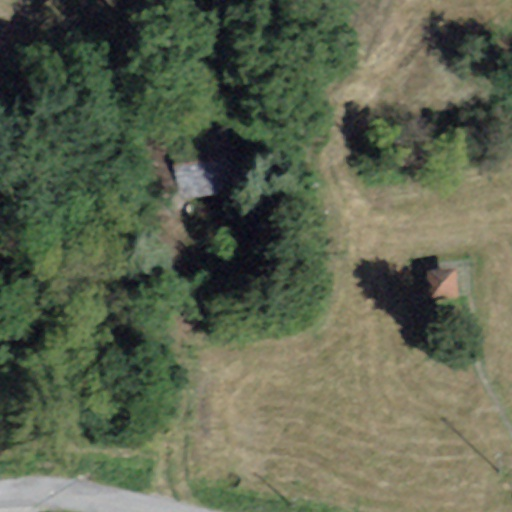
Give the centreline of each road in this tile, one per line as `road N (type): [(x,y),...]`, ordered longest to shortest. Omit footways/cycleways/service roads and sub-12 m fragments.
road 1 (track): [(178,276),(179,511)]
road 2 (residential): [(139,511),(44,494),(0,501)]
